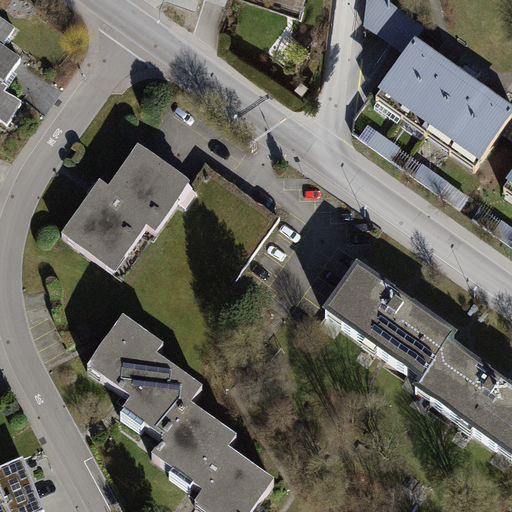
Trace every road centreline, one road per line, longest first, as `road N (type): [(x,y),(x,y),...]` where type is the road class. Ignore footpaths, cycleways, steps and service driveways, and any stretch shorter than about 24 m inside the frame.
road 1 (residential): [(140,27),(36,174),(16,219),(6,275),(27,365),(105,511)]
road 2 (tertiary): [(140,27),(511,292)]
